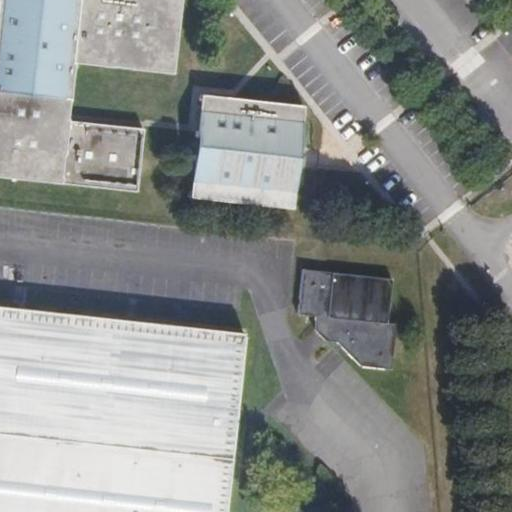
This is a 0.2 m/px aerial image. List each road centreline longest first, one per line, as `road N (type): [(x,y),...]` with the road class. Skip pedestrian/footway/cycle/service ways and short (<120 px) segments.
road 1 (unclassified): [(274,0),(475,249)]
road 2 (unclassified): [(511,121),(413,0)]
